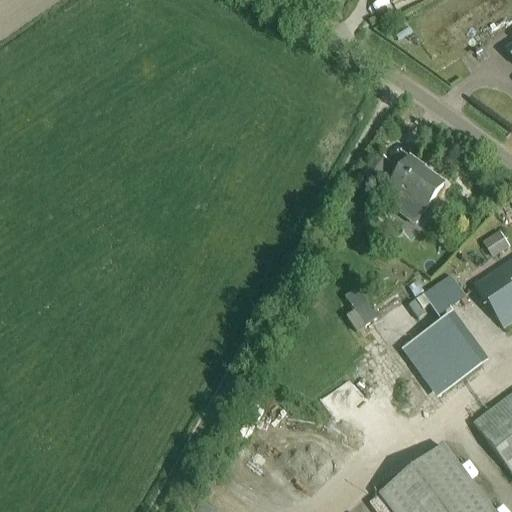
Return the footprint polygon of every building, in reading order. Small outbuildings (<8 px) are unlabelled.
[(377,156),(363,176),(376,185),(390,164),(377,156)] [(426,212),(444,187),(423,172),(424,171),(409,160),(389,189),(399,196),(392,206),(418,224),(426,212)] [(487,244),(495,256),(509,247),(501,235),(487,244)] [(511,263),(475,288),(504,331),(511,326),(511,263)] [(423,299),(416,304),(423,314),(430,309),(438,321),(448,314),(447,312),(464,301),(451,281),(423,299)] [(511,476),(511,398),(474,426),(511,476)] [(389,511),(490,511),(442,449),(379,497),(389,511)]
